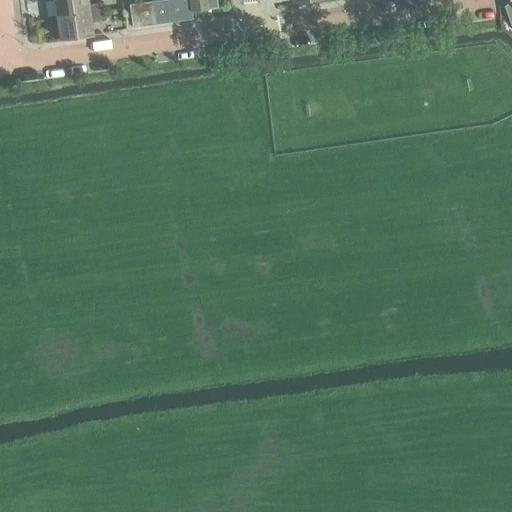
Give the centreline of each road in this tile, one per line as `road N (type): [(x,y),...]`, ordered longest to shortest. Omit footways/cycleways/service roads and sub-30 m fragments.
road 1 (residential): [(0,1),(5,49),(25,60),(253,28)]
road 2 (residential): [(253,28),(453,0)]
